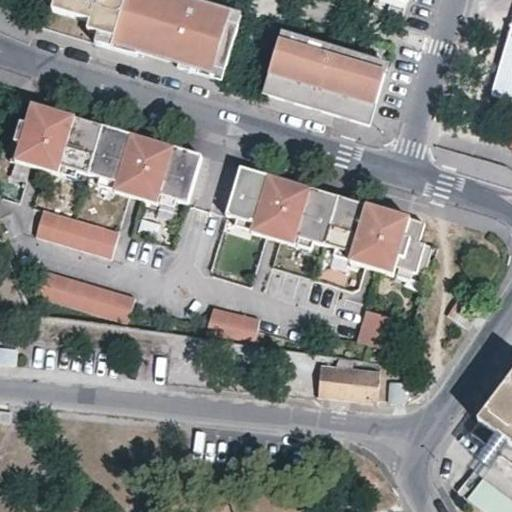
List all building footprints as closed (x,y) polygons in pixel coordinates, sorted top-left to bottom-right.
[(52,0),(49,12),(90,24),(87,35),(96,37),(135,48),(134,52),(165,61),(166,56),(191,63),(213,69),(215,60),(224,63),(236,21),(227,19),(229,10),(198,1),(196,9),(182,5),(182,0),(52,0)] [(196,9),(198,1),(194,0),(182,0),(182,5),(196,9)] [(236,21),(238,12),(229,10),(227,19),(236,21)] [(511,24),(508,24),(507,27),(511,28),(492,95),(511,101),(511,24)] [(366,125),(383,64),(382,64),(353,55),(351,64),(339,61),(342,52),(280,34),(279,34),(262,95),(281,100),(282,94),(293,97),(291,103),(307,108),(309,102),(319,105),(318,111),(336,116),(338,110),(348,113),(347,119),(366,125)] [(135,48),(96,37),(94,46),(132,57),(134,52),(135,48)] [(351,64),(353,55),(342,52),(339,61),(351,64)] [(221,72),(224,63),(215,60),(213,69),(221,72)] [(291,103),(293,97),(282,94),(281,100),(291,103)] [(74,115),(25,101),(19,119),(14,117),(2,155),(23,161),(36,165),(38,157),(53,161),(123,182),(120,190),(132,194),(135,186),(149,190),(177,198),(191,150),(158,140),(74,115)] [(318,111),(319,105),(309,102),(307,108),(318,111)] [(347,119),(348,113),(338,110),(336,116),(347,119)] [(50,169),(53,161),(38,157),(36,165),(50,169)] [(244,166),(239,165),(224,212),(252,221),(266,225),(264,233),(276,237),(278,229),(292,233),(348,250),(362,254),(360,262),(373,266),(375,258),(389,262),(418,271),(426,246),(427,242),(414,238),(419,219),(338,195),(276,176),(244,166)] [(120,190),(123,182),(108,178),(106,186),(120,190)] [(146,198),(149,190),(135,186),(132,194),(146,198)] [(109,227),(34,204),(26,230),(101,253),(109,227)] [(264,233),(266,225),(252,221),(249,229),(264,233)] [(290,241),(292,233),(278,229),(276,237),(290,241)] [(360,262),(362,254),(348,250),(346,258),(360,262)] [(387,270),(389,262),(375,258),(373,266),(387,270)] [(118,317),(125,291),(30,263),(22,289),(118,317)] [(242,341),(249,315),(203,301),(196,327),(240,340),(242,341)] [(377,345),(387,313),(385,313),(361,306),(351,337),(353,337),(377,345)] [(379,404),(383,372),(354,369),(356,360),(339,359),(338,367),(329,366),(326,399),(327,399),(379,404)] [(326,399),(329,366),(323,366),(320,398),(326,399)] [(511,380),(472,434),(511,463),(511,380)] [(407,409),(409,388),(392,387),(390,408),(407,409)] [(511,511),(511,498),(485,478),(469,498),(487,511),(511,511)]
